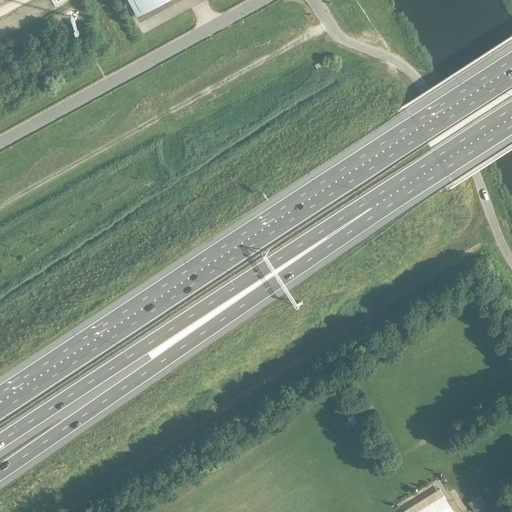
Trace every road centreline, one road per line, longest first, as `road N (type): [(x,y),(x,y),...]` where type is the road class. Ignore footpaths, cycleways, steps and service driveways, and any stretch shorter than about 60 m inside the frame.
road 1 (motorway): [(511,69),(0,406)]
road 2 (motorway): [(0,469),(374,206)]
road 3 (motorway): [(0,440),(374,206)]
road 4 (unclassified): [(511,261),(479,180),(415,76),(335,34),(313,0)]
road 5 (unclassified): [(0,142),(262,0)]
road 6 (motorway): [(374,206),(511,115)]
